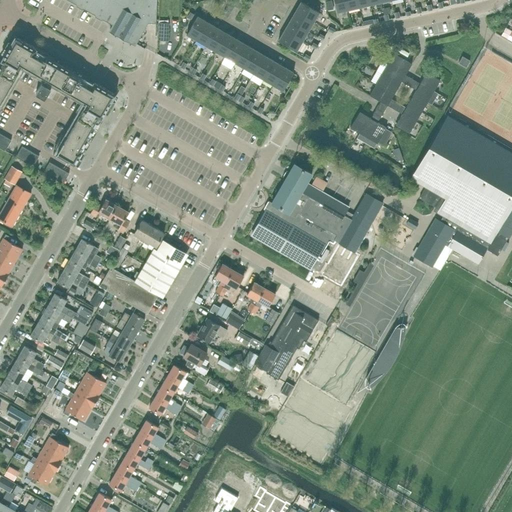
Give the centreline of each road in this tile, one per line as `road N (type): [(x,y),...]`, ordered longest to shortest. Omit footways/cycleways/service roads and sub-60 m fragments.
road 1 (residential): [(62,511),(219,239)]
road 2 (residential): [(315,75),(347,39),(501,0)]
road 3 (residential): [(0,339),(98,169)]
road 4 (residential): [(139,88),(0,8)]
road 5 (residential): [(266,159),(139,88)]
road 6 (residential): [(219,239),(98,169)]
road 7 (residential): [(338,306),(219,239)]
